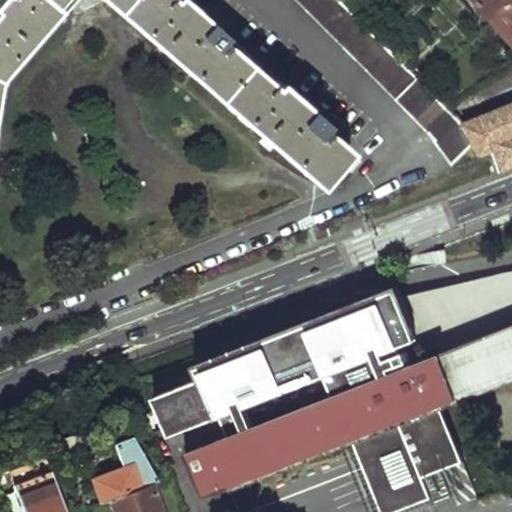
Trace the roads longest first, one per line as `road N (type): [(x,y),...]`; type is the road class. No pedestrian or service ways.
road 1 (residential): [(0,391),(511,189)]
road 2 (residential): [(0,330),(301,216),(381,175),(400,156),(395,118)]
road 3 (residential): [(395,118),(268,0)]
